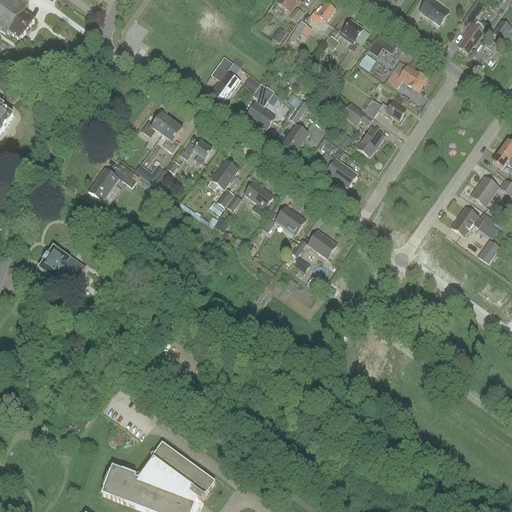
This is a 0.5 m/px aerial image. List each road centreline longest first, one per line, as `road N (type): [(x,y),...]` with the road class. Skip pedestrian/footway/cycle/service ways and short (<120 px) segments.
road 1 (residential): [(312,511),(0,277)]
road 2 (unclassified): [(345,221),(99,45)]
road 3 (secondary): [(0,274),(99,45)]
road 4 (residential): [(511,426),(375,326),(371,302),(402,262)]
road 5 (residential): [(402,262),(508,109)]
road 6 (residential): [(354,226),(457,73)]
road 7 (unclassified): [(511,340),(402,262)]
road 8 (residential): [(240,501),(238,485),(144,417)]
road 9 (residential): [(457,73),(356,0)]
